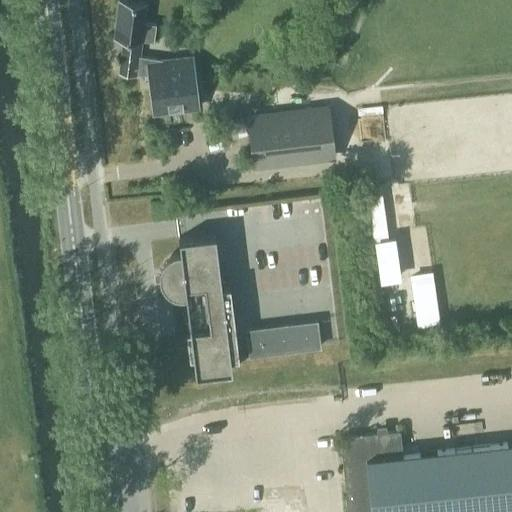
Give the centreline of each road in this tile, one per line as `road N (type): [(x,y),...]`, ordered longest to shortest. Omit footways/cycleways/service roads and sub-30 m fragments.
road 1 (primary): [(103,511),(44,0)]
road 2 (unknown): [(327,511),(307,423),(511,398)]
road 3 (unknown): [(72,246),(233,225),(268,244)]
